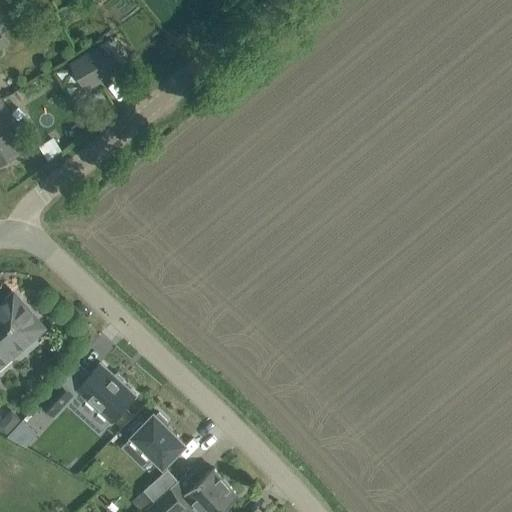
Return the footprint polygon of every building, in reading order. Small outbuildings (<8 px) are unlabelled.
[(0,30),(0,50),(9,45),(0,30)] [(125,67),(115,49),(109,39),(70,63),(83,85),(98,76),(101,81),(125,67)] [(0,164),(29,147),(0,98),(0,164)] [(53,136),(40,145),(49,160),(62,150),(53,136)] [(0,364),(43,327),(14,293),(0,305),(0,364)] [(77,386),(90,370),(77,359),(64,375),(77,386)] [(91,372),(76,389),(110,420),(111,421),(136,394),(100,362),(91,372)] [(59,382),(41,402),(54,414),(66,401),(73,394),(59,382)] [(132,435),(163,465),(186,442),(166,423),(168,420),(159,411),(156,414),(154,412),(143,423),(141,421),(132,430),(134,432),(132,435)] [(0,459),(0,511),(1,511),(2,511),(34,461),(8,446),(0,459)] [(185,504),(191,498),(203,511),(219,511),(239,495),(213,466),(185,492),(180,497),(170,487),(154,501),(147,508),(150,511),(179,511),(187,505),(185,504)] [(170,487),(178,479),(168,468),(144,489),(154,501),(170,487)]
